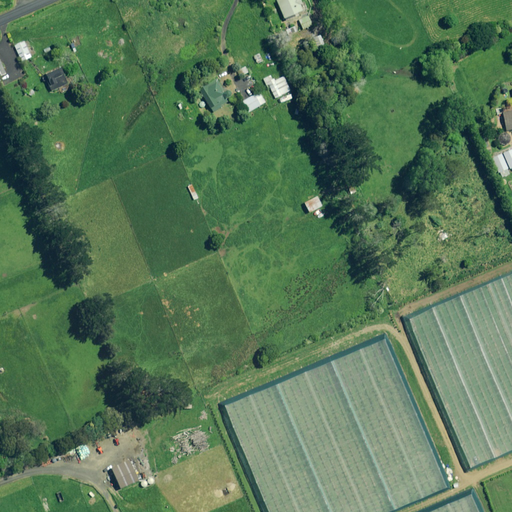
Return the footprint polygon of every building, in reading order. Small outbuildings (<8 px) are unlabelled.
[(302,11),(298,0),(276,0),(284,19),(290,16),(291,19),(297,16),(296,14),(302,11)] [(312,26),(308,16),(299,20),(303,30),(312,26)] [(322,35),(310,38),(315,55),(327,52),(322,35)] [(23,41),(14,46),(21,61),(31,57),(23,41)] [(263,61),(260,54),(254,56),(258,64),(263,61)] [(245,66),(237,70),(241,77),(249,73),(245,66)] [(63,75),(60,69),(44,76),(51,92),(61,87),(63,93),(69,90),(63,75)] [(272,80),(271,76),(263,80),(267,86),(269,85),(275,98),(291,91),(283,75),(272,80)] [(213,115),(224,108),(223,106),(228,103),(226,100),(231,97),(221,78),(199,89),(213,115)] [(266,103),(259,92),(240,103),(246,114),(266,103)] [(291,94),(279,99),(281,103),(293,98),(291,94)] [(511,111),(503,113),(503,115),(499,116),(500,122),(504,121),(507,131),(511,129),(511,108),(510,109),(511,111)] [(511,144),(511,145),(511,149),(503,152),(509,169),(511,168),(511,169),(511,144)] [(138,481),(129,461),(111,469),(120,489),(138,481)]
